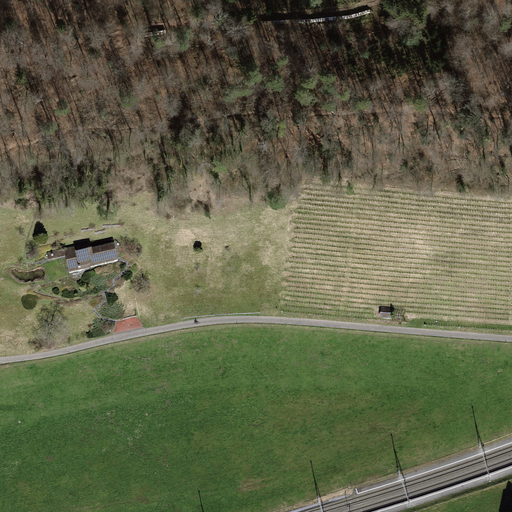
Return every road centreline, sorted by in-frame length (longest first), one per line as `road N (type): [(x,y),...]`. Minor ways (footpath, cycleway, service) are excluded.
road 1 (track): [(511,338),(274,318),(193,321),(0,360)]
road 2 (track): [(384,0),(96,34),(0,63)]
